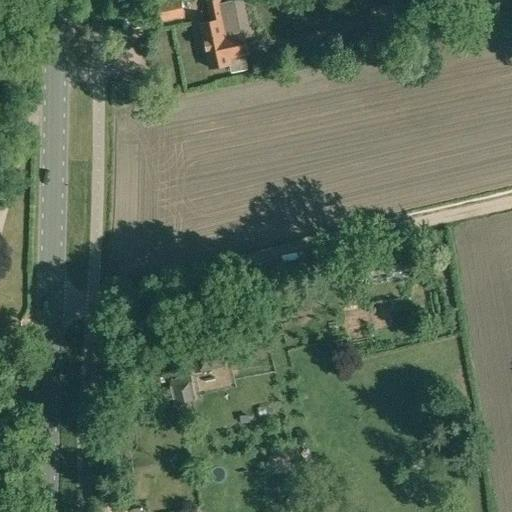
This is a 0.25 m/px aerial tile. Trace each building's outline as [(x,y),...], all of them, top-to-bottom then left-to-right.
[(169,0),(148,5),(153,22),(184,15),(179,0),(169,0)] [(229,62),(231,74),(248,70),(245,54),(248,53),(245,31),(227,33),(219,0),(205,0),(211,21),(200,23),(210,66),(229,62)] [(417,271),(371,279),(377,317),(362,319),(368,352),(376,351),(377,358),(407,353),(400,313),(423,309),(417,271)] [(195,350),(199,370),(229,364),(225,344),(195,350)] [(172,386),(176,403),(192,400),(188,383),(172,386)]
